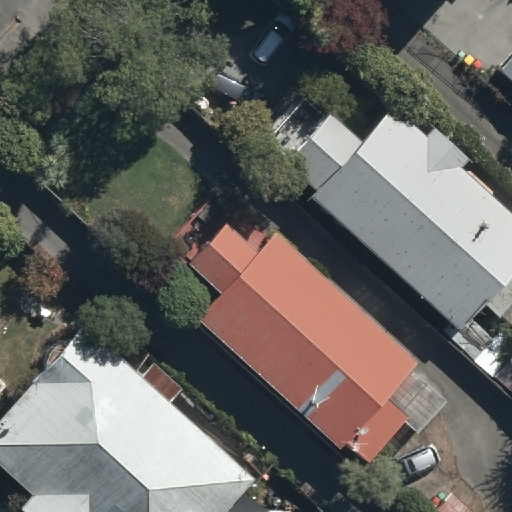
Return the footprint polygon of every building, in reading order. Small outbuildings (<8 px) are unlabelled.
[(423,0),(434,10),(442,0),(423,0)] [(511,56),(499,71),(511,81),(511,56)] [(293,214),(440,342),(463,317),(511,359),(511,238),(376,119),(345,155),(317,130),(270,183),(299,207),(293,214)] [(185,336),(325,459),(331,452),(355,473),(388,436),(403,448),(433,413),(395,379),(402,371),(263,248),(244,269),(213,242),(178,282),(209,309),(185,336)] [(227,511),(251,484),(73,328),(0,410),(0,479),(20,497),(9,510),(11,511),(227,511)]
